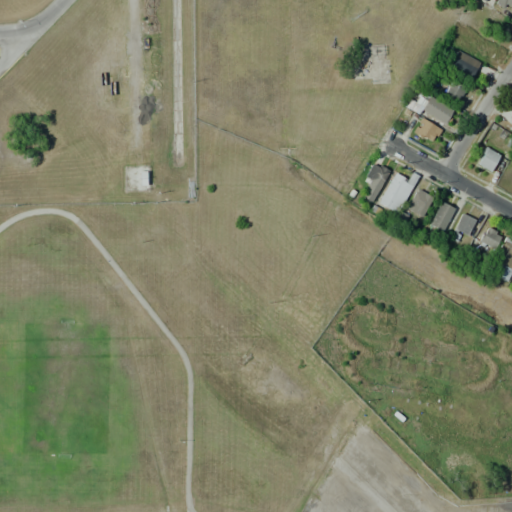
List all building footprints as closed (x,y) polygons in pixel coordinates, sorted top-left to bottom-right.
[(511,13),(494,3),(495,0),(511,0),(511,13)] [(478,62),(467,82),(444,69),(455,49),(478,62)] [(451,79),(464,87),(455,103),(442,95),(451,79)] [(403,107),(408,97),(423,106),(429,96),(451,109),(440,129),(403,107)] [(437,128),(428,144),(410,134),(419,117),(437,128)] [(484,147),(498,155),(488,171),(474,163),(484,147)] [(372,162),(387,170),(376,192),(361,184),(372,162)] [(393,171),(414,183),(395,215),(375,203),(393,171)] [(418,187),(433,196),(418,221),(403,211),(418,187)] [(439,201),(453,208),(441,232),(427,225),(439,201)] [(461,213),(473,220),(464,236),(452,229),(461,213)] [(485,226),(500,234),(492,249),(477,241),(485,226)] [(505,237),(511,241),(511,246),(509,251),(511,252),(511,269),(505,281),(495,276),(500,267),(490,262),(505,237)]
